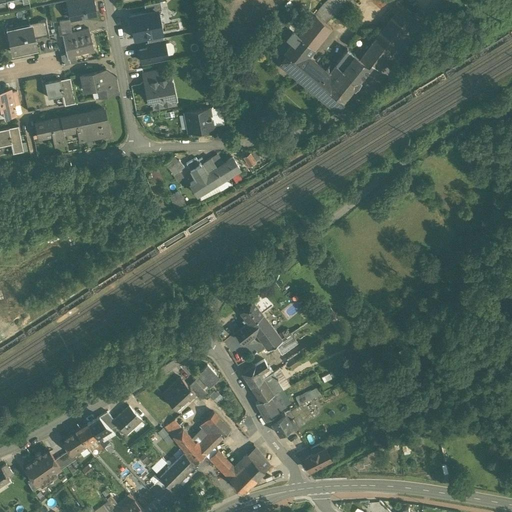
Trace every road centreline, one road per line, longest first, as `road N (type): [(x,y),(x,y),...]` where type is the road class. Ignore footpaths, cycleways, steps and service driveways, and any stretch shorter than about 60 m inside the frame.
road 1 (residential): [(208,336),(219,303),(384,177),(511,94)]
road 2 (residential): [(442,0),(387,72),(331,121),(267,138),(136,149)]
road 3 (residential): [(0,448),(140,382),(208,336)]
road 4 (secondary): [(316,487),(417,488),(511,506)]
road 5 (residential): [(208,336),(254,418),(307,488)]
road 6 (residential): [(107,0),(136,149)]
road 7 (residential): [(136,149),(0,177)]
